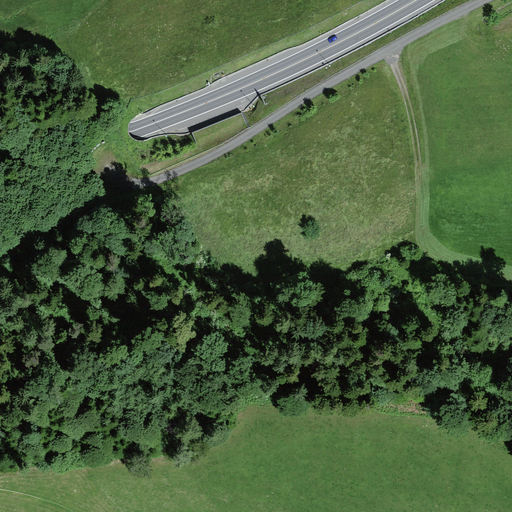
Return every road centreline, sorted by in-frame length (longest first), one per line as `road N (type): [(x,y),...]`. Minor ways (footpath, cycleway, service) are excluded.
road 1 (trunk): [(417,0),(242,90),(0,178)]
road 2 (track): [(104,174),(135,188),(170,178),(485,0)]
